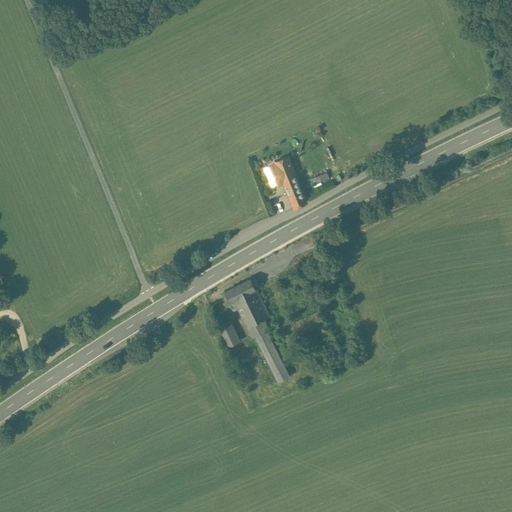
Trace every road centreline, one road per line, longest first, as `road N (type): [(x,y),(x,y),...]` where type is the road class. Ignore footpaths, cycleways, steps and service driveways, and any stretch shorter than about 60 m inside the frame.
road 1 (secondary): [(511,119),(236,261),(0,412)]
road 2 (unclassified): [(25,0),(147,292)]
